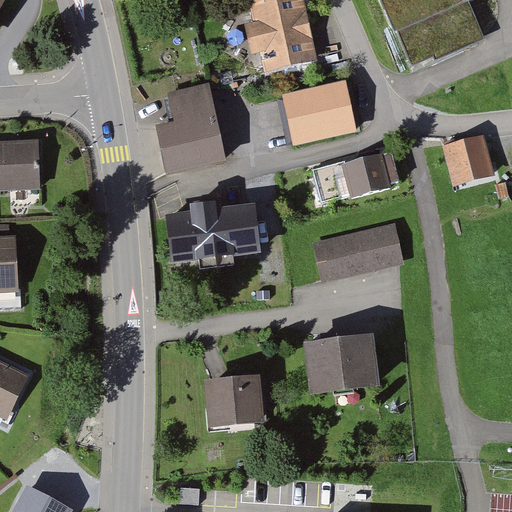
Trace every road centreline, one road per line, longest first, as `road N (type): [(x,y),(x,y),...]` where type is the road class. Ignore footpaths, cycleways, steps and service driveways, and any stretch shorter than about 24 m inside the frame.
road 1 (tertiary): [(103,95),(129,334),(125,511)]
road 2 (residential): [(341,0),(399,121),(511,121)]
